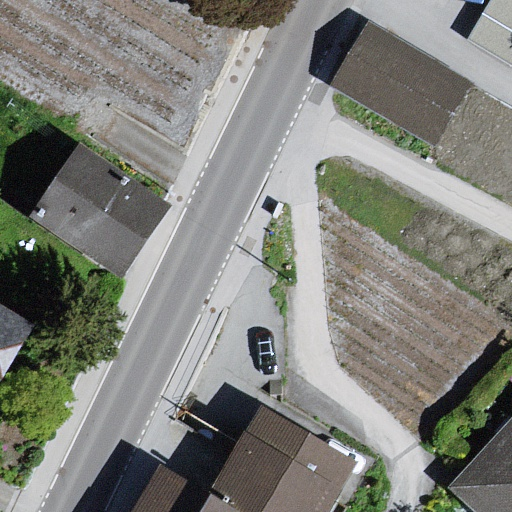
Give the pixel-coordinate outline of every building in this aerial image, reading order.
[(511,0),(487,0),(473,33),(511,50),(511,0)] [(367,20),(334,78),(432,134),(465,76),(367,20)] [(165,206),(82,148),(36,213),(119,272),(165,206)] [(0,399),(38,337),(0,313),(0,399)] [(511,511),(511,402),(429,494),(450,511),(511,511)] [(309,511),(336,468),(244,410),(189,491),(140,465),(112,511),(309,511)]
